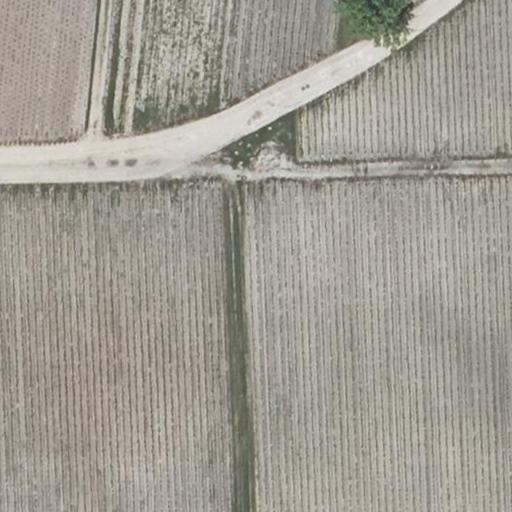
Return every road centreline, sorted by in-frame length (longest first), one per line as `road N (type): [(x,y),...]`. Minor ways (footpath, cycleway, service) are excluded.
road 1 (track): [(0,144),(102,145),(237,127),(371,54),(437,0)]
road 2 (track): [(208,131),(245,157),(511,155)]
